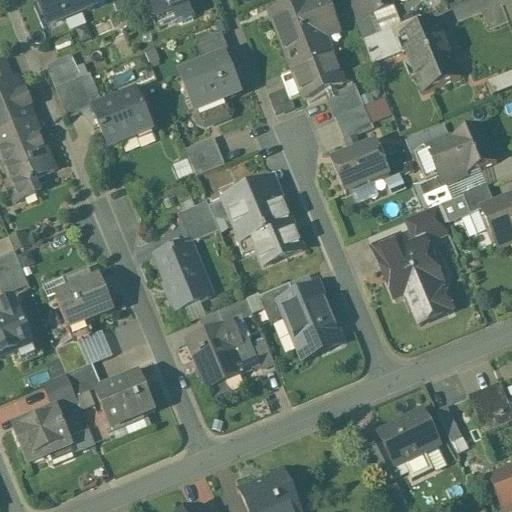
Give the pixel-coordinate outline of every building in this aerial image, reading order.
[(95,0),(44,0),(33,4),(48,42),(104,21),(96,0),(95,0)] [(199,0),(146,0),(155,23),(157,22),(156,20),(172,14),(173,15),(190,8),(199,4),(200,5),(202,4),(199,0)] [(309,2),(270,17),(292,73),(331,58),(321,31),(334,26),(323,0),(319,0),(310,4),(309,2)] [(388,0),(364,0),(372,19),(393,10),(388,0)] [(190,8),(173,15),(177,26),(181,28),(192,23),(194,19),(190,8)] [(421,21),(393,33),(402,57),(407,55),(401,42),(426,32),(421,21)] [(460,83),(437,27),(426,32),(401,42),(407,55),(424,98),(460,83)] [(331,58),(292,73),(303,103),(342,88),(331,58)] [(71,59),(45,70),(55,92),(80,82),(88,79),(83,68),(76,71),(71,59)] [(226,61),(179,79),(195,117),(240,99),(235,86),(236,86),(226,61)] [(3,63),(0,64),(0,90),(13,85),(3,63)] [(511,73),(486,84),(491,96),(511,87),(511,73)] [(92,110),(80,82),(55,92),(67,121),(92,110)] [(0,90),(0,137),(26,126),(27,128),(29,127),(23,113),(28,111),(16,84),(13,85),(0,90)] [(355,88),(326,101),(335,123),(336,123),(364,111),(365,110),(355,88)] [(285,93),(268,100),(276,121),(295,113),(291,103),(290,104),(285,93)] [(137,98),(93,116),(108,153),(152,135),(137,98)] [(364,111),(336,123),(345,145),(374,132),(364,111)] [(26,126),(0,137),(0,158),(10,184),(11,186),(27,179),(30,185),(33,184),(54,175),(47,157),(40,160),(27,128),(26,126)] [(481,132),(431,153),(442,179),(445,187),(466,180),(496,167),(481,132)] [(214,142),(185,154),(196,181),(225,169),(214,142)] [(375,148),(332,166),(345,199),(389,181),(375,148)] [(431,153),(414,160),(425,186),(442,179),(431,153)] [(27,179),(11,186),(10,184),(5,186),(14,208),(37,198),(33,188),(34,187),(33,184),(30,185),(27,179)] [(390,197),(405,192),(401,180),(386,185),(390,197)] [(230,221),(239,242),(249,237),(263,271),(302,254),(273,184),(236,199),(243,215),(230,221)] [(488,190),(463,201),(469,217),(481,212),(495,206),(488,190)] [(236,199),(208,211),(215,227),(230,221),(243,215),(236,199)] [(511,199),(495,206),(481,212),(498,253),(511,246),(511,199)] [(207,206),(183,216),(195,245),(219,235),(215,227),(208,211),(207,206)] [(405,225),(415,249),(426,245),(427,247),(447,239),(436,213),(405,225)] [(8,241),(0,244),(0,262),(14,256),(8,241)] [(452,317),(438,283),(441,281),(427,247),(426,245),(415,249),(405,253),(399,241),(372,252),(394,304),(406,299),(419,330),(452,317)] [(189,246),(155,261),(170,299),(169,299),(176,316),(211,301),(189,246)] [(14,256),(0,262),(0,279),(20,271),(14,256)] [(88,272),(62,283),(67,296),(93,286),(88,272)] [(67,296),(55,301),(68,334),(69,334),(86,327),(113,315),(99,283),(93,286),(67,296)] [(289,288),(259,301),(258,299),(247,304),(253,319),(280,307),(279,306),(294,300),(289,288)] [(294,300),(279,306),(280,307),(301,357),(338,341),(338,340),(336,341),(326,315),(327,314),(317,290),(294,300)] [(247,304),(218,316),(224,331),(233,328),(253,319),(247,304)] [(19,317),(0,324),(0,363),(33,350),(19,317)] [(86,327),(69,334),(74,347),(91,340),(86,327)] [(221,332),(188,346),(208,394),(241,380),(241,379),(229,351),(240,347),(233,328),(224,331),(221,332)] [(240,347),(229,351),(241,379),(260,371),(248,343),(240,347)] [(81,356),(59,365),(65,379),(87,370),(81,356)] [(87,370),(65,379),(74,399),(75,401),(101,391),(92,369),(87,370)] [(65,379),(44,389),(52,408),(74,399),(65,379)] [(140,380),(95,398),(110,434),(155,416),(140,380)] [(499,387),(468,401),(483,438),(508,427),(503,417),(511,414),(499,387)] [(74,399),(52,408),(54,414),(57,413),(60,422),(80,414),(75,401),(74,399)] [(462,443),(446,410),(436,416),(451,448),(462,443)] [(54,414),(12,432),(28,469),(46,461),(72,450),(60,422),(57,413),(54,414)] [(422,417),(379,438),(384,450),(395,472),(411,465),(438,451),(422,417)] [(72,450),(46,461),(49,468),(53,469),(73,461),(75,457),(72,450)] [(384,450),(367,458),(382,490),(415,474),(411,465),(395,472),(384,450)] [(511,511),(511,472),(507,474),(508,476),(490,483),(502,511),(511,511)] [(298,511),(284,477),(239,495),(246,511),(298,511)]
